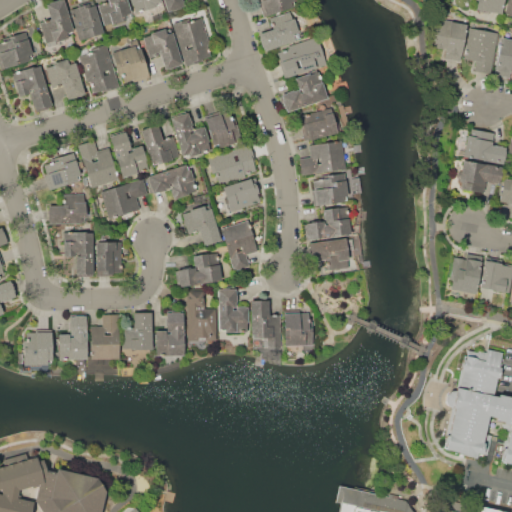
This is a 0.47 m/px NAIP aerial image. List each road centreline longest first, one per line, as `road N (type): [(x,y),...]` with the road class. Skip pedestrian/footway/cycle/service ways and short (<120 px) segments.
road 1 (residential): [(0,136),(34,280),(47,296),(80,304),(140,296),(156,282),(159,241)]
road 2 (residential): [(229,0),(276,142),(289,269)]
road 3 (residential): [(3,144),(253,70)]
